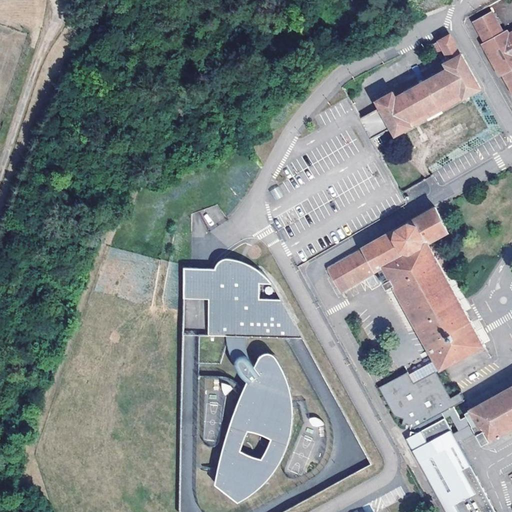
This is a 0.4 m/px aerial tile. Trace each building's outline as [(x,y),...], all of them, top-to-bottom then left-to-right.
[(492,9),(473,20),(485,39),(483,41),(500,72),(502,70),(511,87),(511,28),(509,30),(507,26),(503,28),(492,9)] [(377,101),(381,108),(362,118),(375,141),(394,130),(397,135),(414,125),(411,120),(462,90),(465,96),(482,86),(463,53),(451,33),(435,43),(449,67),(397,97),(394,91),(377,101)] [(279,186),(270,191),(275,201),(284,196),(279,186)] [(436,207),(419,216),(432,240),(448,230),(436,207)] [(428,242),(432,240),(419,216),(393,231),(406,253),(428,242)] [(485,344),(428,242),(406,253),(393,231),(330,266),(329,268),(329,269),(342,290),(377,270),(384,267),(391,279),(384,283),(389,291),(396,287),(441,368),(485,344)] [(216,265),(216,268),(219,268),(222,264),(226,262),(231,262),(234,264),(238,269),(259,269),(253,265),(245,262),(236,259),(228,257),(223,259),(220,261),(216,265)] [(183,269),(183,298),(209,298),(209,336),(225,336),(230,352),(237,368),(248,380),(256,365),(249,356),(247,344),(247,336),(303,336),(278,290),(272,281),(270,278),(259,269),(238,269),(234,264),(231,262),(226,262),(222,264),(219,268),(216,268),(183,269)] [(377,270),(384,283),(391,279),(384,267),(377,270)] [(225,442),(216,483),(238,502),(257,489),(273,474),(286,453),(293,428),(294,406),(290,384),(286,372),(279,359),(276,354),(271,352),(268,351),(263,353),(256,365),(248,380),(232,419),(225,442)] [(495,511),(496,511),(458,441),(476,431),(483,444),(511,427),(511,386),(466,412),(468,415),(461,418),(454,405),(465,400),(461,392),(452,397),(437,370),(414,382),(408,371),(379,387),(395,416),(404,418),(402,424),(414,428),(443,412),(446,417),(418,432),(411,431),(410,437),(450,511),(495,511)] [(312,427),(323,425),(321,416),(310,418),(312,427)]
